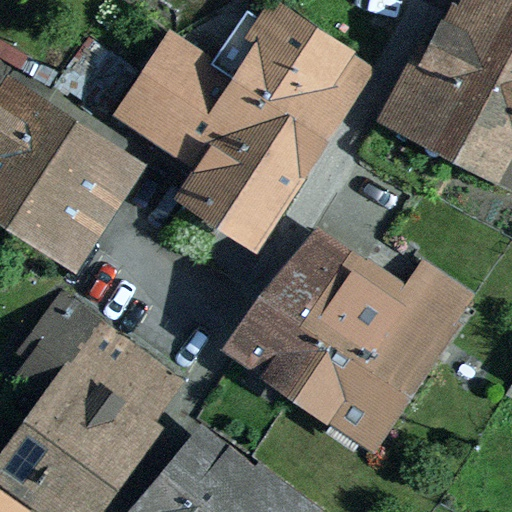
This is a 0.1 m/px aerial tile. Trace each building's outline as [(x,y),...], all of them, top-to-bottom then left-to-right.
[(428,134),(432,126),(464,143),(511,46),(511,7),(496,0),(473,0),(467,13),(457,8),(432,57),(419,50),(385,110),(428,134)] [(260,19),(247,10),(210,64),(235,79),(262,96),(272,79),(301,99),(331,119),(360,76),(339,62),(346,50),(272,1),(260,19)] [(223,126),(237,134),(262,96),(235,79),(210,64),(181,42),(134,111),(174,143),(183,130),(204,145),(209,149),(223,126)] [(511,46),(464,143),(497,161),(492,170),(511,179),(511,46)] [(193,193),(255,233),(296,170),(266,153),(301,99),(272,79),(262,96),(237,134),(223,126),(209,149),(192,175),(200,182),(193,193)] [(123,166),(14,94),(0,115),(0,200),(70,247),(123,166)] [(301,99),(266,153),(296,170),(321,134),(331,119),(301,99)] [(282,284),(240,345),(295,383),(344,305),(323,291),(350,255),(325,238),(299,276),(292,272),(282,284)] [(423,267),(405,293),(350,255),(323,291),(344,305),(295,383),(371,430),(464,294),(423,267)] [(63,377),(2,460),(73,511),(80,511),(178,383),(65,297),(37,336),(47,343),(36,358),(63,377)] [(298,511),(309,500),(263,466),(244,488),(195,443),(135,511),(298,511)] [(0,489),(0,511),(15,511),(2,503),(8,494),(0,489)]
